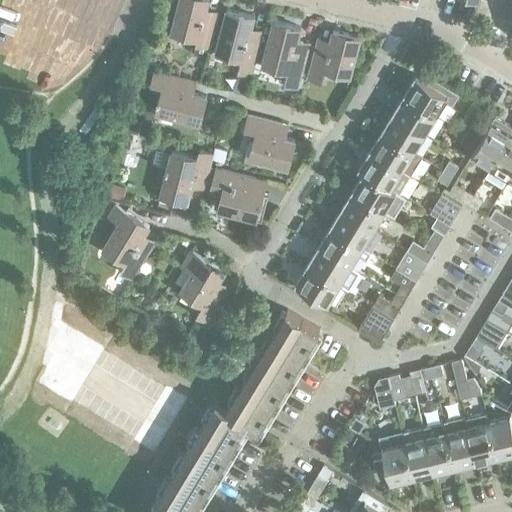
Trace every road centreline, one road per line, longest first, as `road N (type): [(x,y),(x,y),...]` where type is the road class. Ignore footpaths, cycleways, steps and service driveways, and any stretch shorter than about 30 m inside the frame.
road 1 (residential): [(251,254),(281,196),(314,171),(342,129)]
road 2 (residential): [(360,354),(351,334),(264,281),(251,254)]
road 3 (residential): [(342,129),(417,18)]
